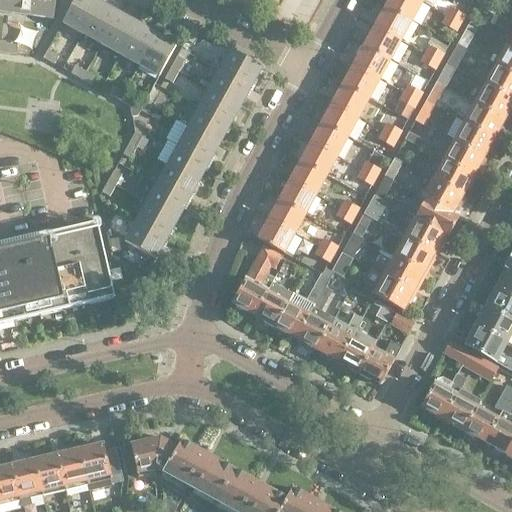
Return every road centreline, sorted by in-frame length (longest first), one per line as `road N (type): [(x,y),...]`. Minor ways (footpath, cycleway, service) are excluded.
road 1 (residential): [(307,66),(219,244),(192,341)]
road 2 (residential): [(511,192),(379,434)]
road 3 (residential): [(379,434),(192,341)]
road 4 (residential): [(192,341),(120,342),(0,375)]
road 5 (residential): [(179,393),(351,481)]
road 6 (residential): [(0,427),(136,393),(179,393)]
road 7 (residential): [(511,506),(379,434)]
road 8 (residential): [(175,0),(307,66)]
